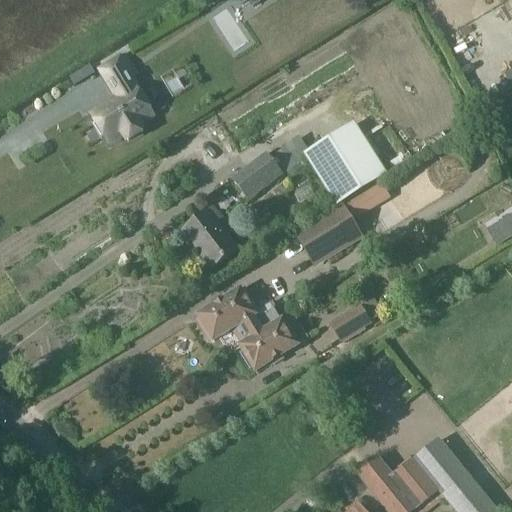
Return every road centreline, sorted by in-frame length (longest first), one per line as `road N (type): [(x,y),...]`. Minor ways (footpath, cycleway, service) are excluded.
road 1 (track): [(100,500),(511,251)]
road 2 (tertiary): [(114,511),(0,410)]
